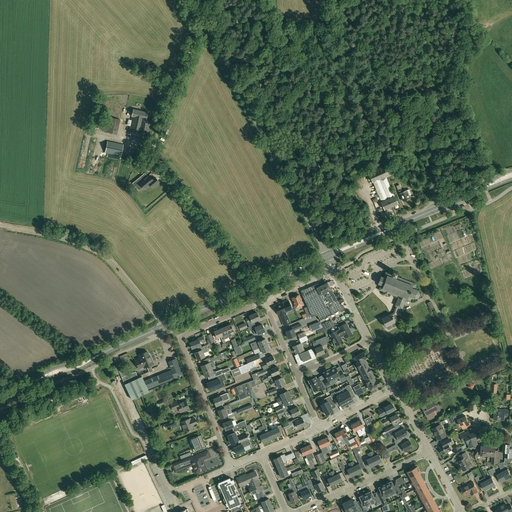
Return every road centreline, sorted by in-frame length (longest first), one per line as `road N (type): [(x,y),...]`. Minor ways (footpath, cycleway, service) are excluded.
road 1 (unclassified): [(326,255),(195,0)]
road 2 (track): [(491,201),(459,103),(466,58),(456,0)]
road 3 (unclassified): [(163,326),(101,252),(0,225)]
road 4 (secondary): [(163,326),(326,255)]
road 5 (secondary): [(326,255),(471,193)]
road 6 (residential): [(298,511),(429,451)]
road 7 (residential): [(230,467),(179,336)]
